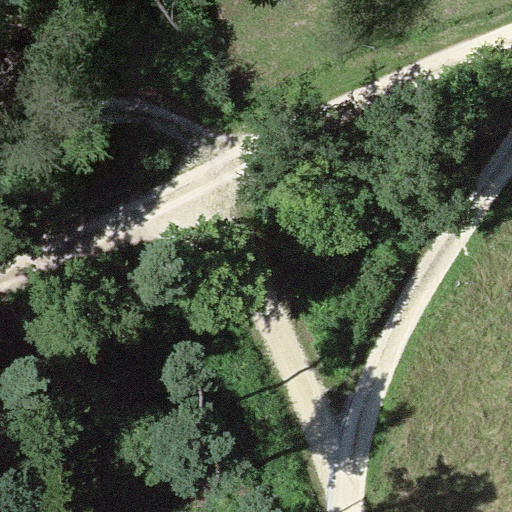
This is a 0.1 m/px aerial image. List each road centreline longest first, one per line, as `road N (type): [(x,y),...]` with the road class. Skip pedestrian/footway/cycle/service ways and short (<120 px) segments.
road 1 (track): [(511,56),(0,282)]
road 2 (track): [(511,145),(426,267),(331,474),(338,511)]
road 3 (track): [(331,474),(279,334),(210,189)]
